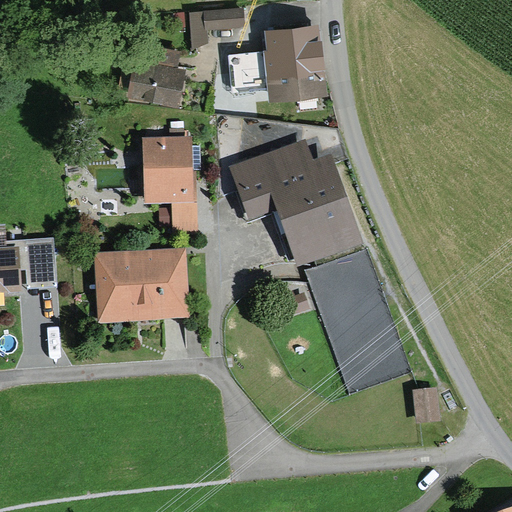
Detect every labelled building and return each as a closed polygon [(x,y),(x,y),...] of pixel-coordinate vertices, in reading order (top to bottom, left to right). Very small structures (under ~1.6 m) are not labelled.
[(244,6),(203,10),(204,30),(246,26),(244,6)] [(318,22),(263,28),(265,50),(262,50),(268,100),(326,94),(318,22)] [(132,66),(126,96),(179,105),(185,68),(177,67),(180,50),(156,46),(136,43),(132,66)] [(250,48),(227,51),(232,93),(255,90),(250,48)] [(192,138),(188,138),(187,129),(169,130),(169,139),(141,140),(144,206),(158,205),(160,228),(171,227),(172,237),(199,236),(196,171),(201,171),(199,146),(192,146),(192,138)] [(312,162),(304,141),(228,168),(236,190),(248,223),(275,213),(296,270),(363,246),(333,163),(331,156),(312,162)] [(53,239),(23,241),(25,271),(55,268),(53,239)] [(18,248),(0,249),(0,295),(21,294),(18,248)] [(185,249),(93,255),(98,325),(190,320),(185,249)] [(268,300),(275,321),(310,309),(305,293),(295,297),(293,291),(268,300)] [(437,388),(412,391),(415,425),(440,422),(437,388)]
